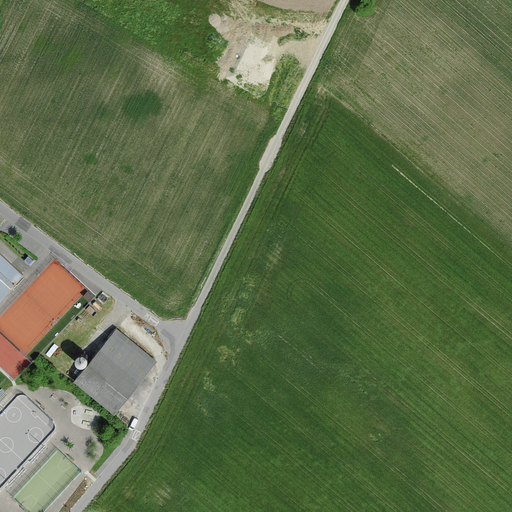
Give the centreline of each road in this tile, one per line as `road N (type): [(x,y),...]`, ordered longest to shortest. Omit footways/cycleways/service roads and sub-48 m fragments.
road 1 (unclassified): [(182,342),(345,0)]
road 2 (residential): [(182,342),(0,207)]
road 3 (residential): [(76,511),(132,443),(182,342)]
